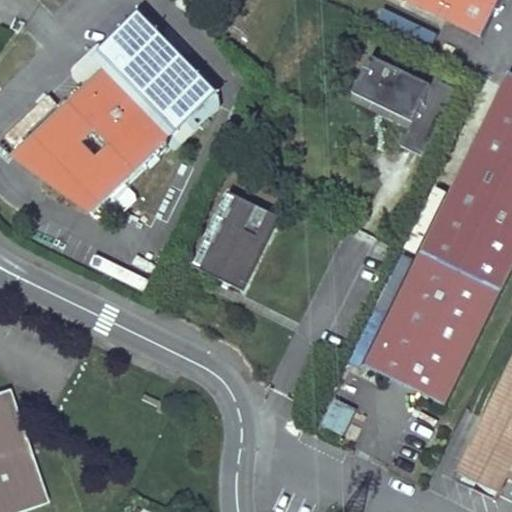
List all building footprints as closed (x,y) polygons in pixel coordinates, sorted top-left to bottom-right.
[(404,0),(480,37),(497,0),(404,0)] [(385,117),(376,138),(426,161),(445,121),(442,120),(455,91),(433,81),(430,88),(369,60),(350,101),(385,117)] [(47,184),(51,187),(55,189),(60,191),(65,191),(69,187),(94,213),(171,138),(103,68),(26,143),(53,170),(43,179),(47,184)] [(511,80),(510,79),(367,373),(448,412),(511,279),(511,80)] [(279,217),(229,193),(193,267),(243,292),(279,217)] [(135,247),(118,283),(148,297),(164,261),(135,247)] [(460,475),(501,495),(511,475),(511,474),(511,366),(486,421),(499,427),(494,436),(481,430),(460,475)] [(0,511),(21,511),(47,503),(8,390),(0,392),(0,511)] [(141,400),(156,407),(158,402),(143,395),(141,400)] [(499,427),(486,421),(481,430),(494,436),(499,427)]
